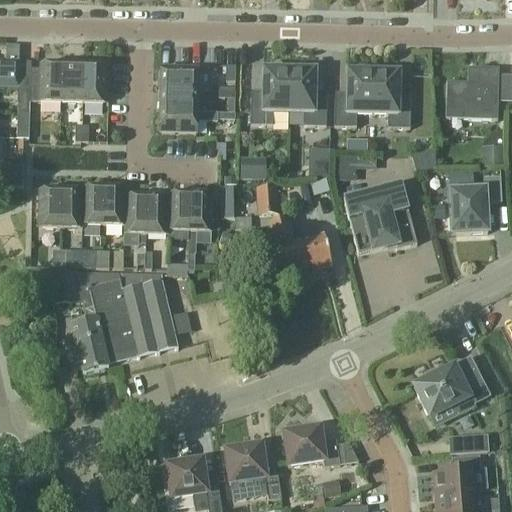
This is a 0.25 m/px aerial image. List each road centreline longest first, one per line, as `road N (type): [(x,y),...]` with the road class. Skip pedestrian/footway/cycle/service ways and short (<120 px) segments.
road 1 (residential): [(511,36),(136,29)]
road 2 (residential): [(83,439),(217,405),(340,360)]
road 3 (residential): [(209,171),(136,170),(136,29)]
road 4 (residential): [(340,360),(511,273)]
road 5 (residential): [(402,511),(397,470),(340,360)]
road 6 (residential): [(136,29),(0,27)]
